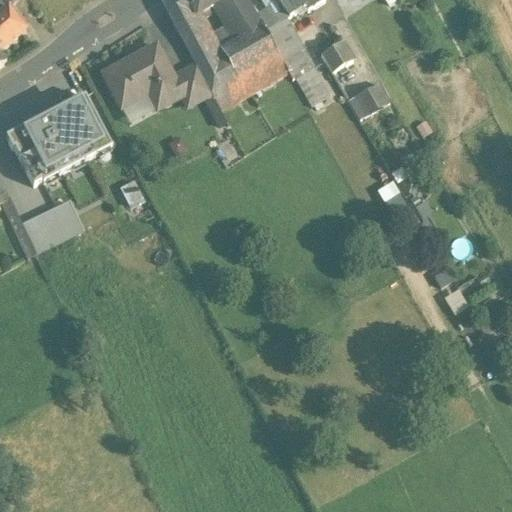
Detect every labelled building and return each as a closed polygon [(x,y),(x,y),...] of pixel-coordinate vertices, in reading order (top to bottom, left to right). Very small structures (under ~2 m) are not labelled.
[(221,56),(198,17),(195,19),(183,0),(172,0),(161,7),(195,70),(210,98),(233,78),(221,56)] [(220,0),(183,0),(195,19),(198,17),(222,3),(220,0)] [(320,0),(277,0),(276,1),(284,13),(288,19),(289,21),(304,11),(307,15),(324,5),(320,0)] [(388,0),(365,0),(375,18),(393,7),(388,0)] [(284,13),(274,20),(268,10),(256,18),(265,32),(263,33),(264,35),(285,21),(288,19),(284,13)] [(0,16),(0,53),(24,34),(6,11),(0,16)] [(285,21),(264,35),(275,55),(288,77),(291,84),(314,71),(285,21)] [(264,35),(263,33),(221,56),(233,78),(275,55),(264,35)] [(320,59),(331,77),(352,65),(341,46),(320,59)] [(158,54),(133,68),(130,63),(101,79),(120,112),(147,98),(156,114),(181,101),(182,100),(173,82),(158,54)] [(288,77),(275,55),(233,78),(241,102),(288,77)] [(173,82),(182,100),(181,101),(187,111),(210,98),(195,70),(173,82)] [(85,99),(5,141),(11,153),(12,152),(34,192),(45,186),(43,183),(55,176),(56,180),(70,173),(68,170),(80,164),(81,167),(96,159),(95,156),(107,149),(109,152),(112,151),(85,99)] [(408,123),(395,101),(368,118),(382,139),(408,123)] [(9,203),(0,184),(0,207),(1,207),(9,203)] [(385,200),(398,233),(419,224),(424,237),(434,233),(422,204),(408,210),(401,193),(385,200)] [(9,203),(1,207),(27,262),(35,258),(21,228),(9,203)] [(65,207),(21,228),(35,258),(80,236),(65,207)]
